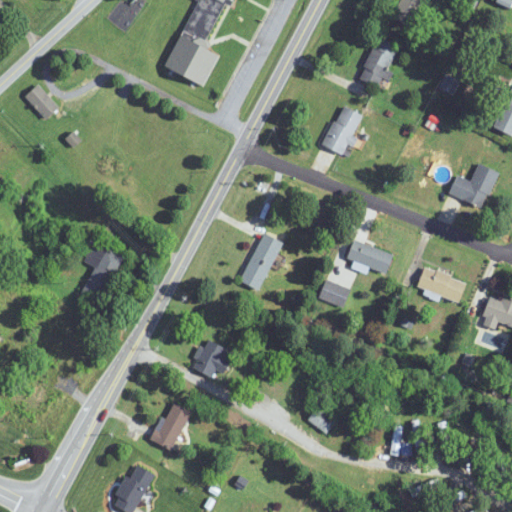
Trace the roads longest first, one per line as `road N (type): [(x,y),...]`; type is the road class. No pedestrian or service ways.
road 1 (primary): [(38,511),(317,0)]
road 2 (residential): [(511,510),(459,476),(326,455),(134,346)]
road 3 (residential): [(511,254),(241,149)]
road 4 (residential): [(0,85),(94,0)]
